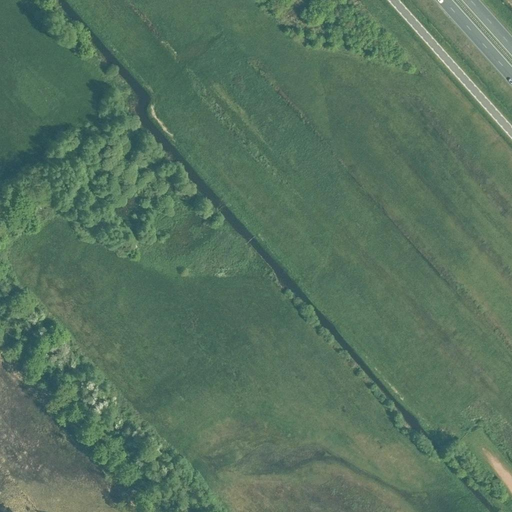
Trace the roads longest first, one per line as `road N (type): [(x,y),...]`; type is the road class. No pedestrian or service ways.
road 1 (track): [(0,341),(147,511)]
road 2 (unclassified): [(511,132),(393,0)]
